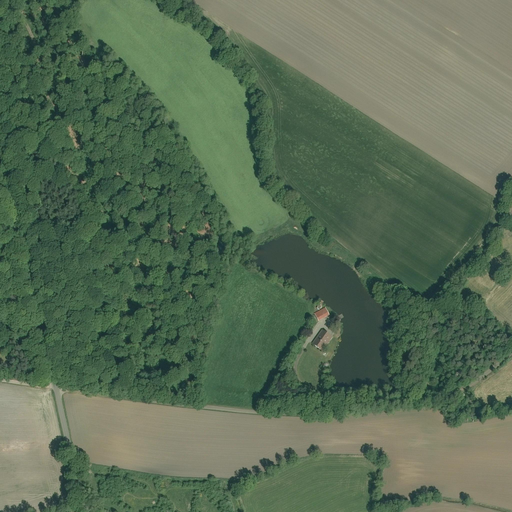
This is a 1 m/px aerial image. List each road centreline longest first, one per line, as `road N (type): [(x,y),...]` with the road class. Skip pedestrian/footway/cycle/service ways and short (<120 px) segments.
road 1 (residential): [(511,353),(456,391),(314,412),(55,387)]
road 2 (residential): [(55,387),(0,140)]
road 3 (residential): [(87,511),(55,387)]
